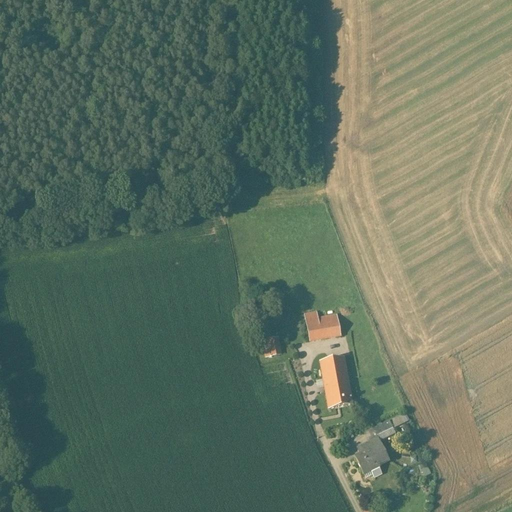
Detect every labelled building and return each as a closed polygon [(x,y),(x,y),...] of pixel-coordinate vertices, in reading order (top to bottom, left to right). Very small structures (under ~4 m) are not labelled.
[(336,316),(306,321),(310,342),(340,336),(336,316)] [(279,347),(264,349),(265,357),(280,355),(279,347)] [(344,358),(320,362),(328,409),(352,405),(344,358)] [(399,417),(389,421),(393,429),(403,424),(399,417)] [(389,421),(372,430),(376,437),(393,429),(389,421)] [(377,439),(366,444),(370,452),(362,455),(355,459),(363,476),(362,474),(369,470),(377,467),(378,468),(379,468),(378,467),(388,462),(377,439)] [(366,444),(358,448),(362,455),(370,452),(366,444)] [(377,467),(369,470),(373,479),(381,475),(378,468),(377,467)]
